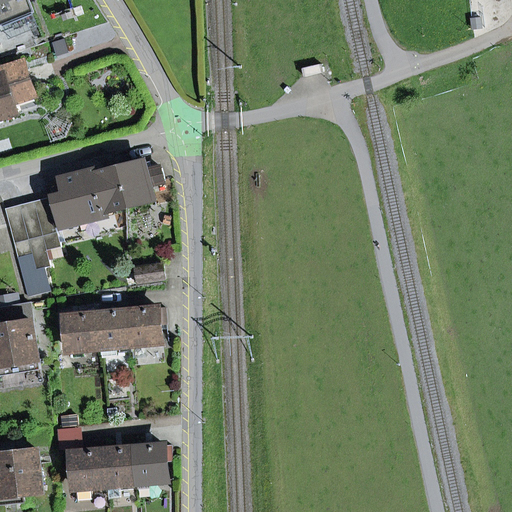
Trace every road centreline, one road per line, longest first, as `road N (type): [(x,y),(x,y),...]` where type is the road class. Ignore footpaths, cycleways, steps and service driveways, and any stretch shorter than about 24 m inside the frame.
road 1 (residential): [(194,511),(184,129)]
road 2 (residential): [(184,129),(0,174)]
road 3 (residential): [(184,129),(111,0)]
